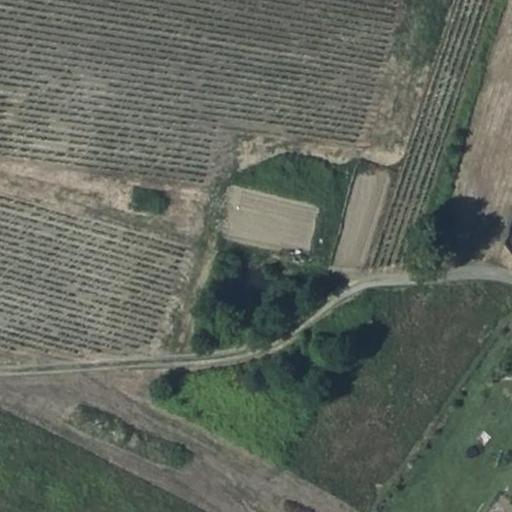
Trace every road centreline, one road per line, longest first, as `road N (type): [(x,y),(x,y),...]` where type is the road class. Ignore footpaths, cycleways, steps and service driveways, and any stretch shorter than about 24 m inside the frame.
road 1 (track): [(0,368),(32,373),(200,359),(296,331),(350,282)]
road 2 (unclassified): [(350,282),(483,271),(511,286)]
